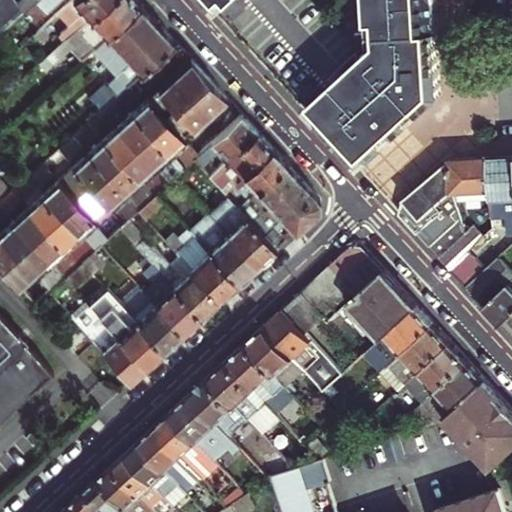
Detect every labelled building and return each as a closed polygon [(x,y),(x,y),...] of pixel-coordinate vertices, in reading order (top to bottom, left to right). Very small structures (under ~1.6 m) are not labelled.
[(0,0),(0,33),(27,8),(36,0),(0,0)] [(36,0),(27,8),(37,19),(57,0),(36,0)] [(70,23),(77,31),(110,0),(75,0),(30,42),(39,52),(63,30),(70,23)] [(67,5),(61,0),(57,0),(37,19),(43,26),(67,5)] [(83,60),(141,6),(135,0),(110,0),(77,31),(70,38),(41,65),(47,72),(73,49),(83,60)] [(220,0),(212,8),(218,14),(230,3),(227,0),(220,0)] [(367,0),(371,48),(305,109),(361,169),(442,94),(439,38),(438,30),(439,30),(437,0),(367,0)] [(141,6),(83,60),(91,68),(102,58),(111,68),(100,78),(106,84),(90,99),(101,111),(103,109),(117,96),(132,82),(176,43),(167,34),(149,15),(141,6)] [(77,31),(70,23),(63,30),(70,38),(77,31)] [(191,60),(159,89),(177,108),(209,79),(200,69),(191,60)] [(217,87),(209,79),(177,108),(166,118),(183,137),(226,98),(217,87)] [(117,96),(125,104),(126,106),(135,98),(141,92),(132,82),(117,96)] [(117,96),(103,109),(110,117),(125,104),(117,96)] [(148,99),(133,113),(150,132),(166,118),(148,99)] [(101,111),(88,122),(96,131),(103,124),(110,117),(103,109),(101,111)] [(150,132),(133,113),(127,119),(118,126),(136,145),(150,132)] [(55,137),(63,145),(73,136),(87,124),(79,115),(55,137)] [(249,123),(242,115),(199,154),(194,159),(199,165),(202,168),(222,150),(230,160),(259,133),(249,123)] [(166,118),(150,132),(168,151),(175,145),(183,137),(166,118)] [(96,131),(88,122),(87,124),(73,136),(81,144),(82,146),(91,138),(97,133),(96,131)] [(136,145),(118,126),(104,140),(121,159),(136,145)] [(168,151),(150,132),(136,145),(154,164),(161,158),(168,151)] [(230,160),(221,168),(210,177),(224,192),(225,193),(230,189),(235,184),(274,149),(267,141),(259,133),(230,160)] [(58,150),(62,154),(66,158),(73,152),(81,144),(73,136),(63,145),(58,150)] [(121,159),(104,140),(89,153),(107,173),(121,159)] [(145,172),(154,164),(136,145),(121,159),(139,178),(145,172)] [(199,154),(190,145),(175,159),(184,169),(194,159),(199,154)] [(247,198),(286,162),(280,155),(274,149),(235,184),(247,198)] [(51,175),(46,169),(62,154),(58,150),(28,177),(38,187),(51,175)] [(107,173),(89,153),(74,167),(92,186),(107,173)] [(511,155),(505,156),(489,157),(492,189),(494,217),(509,216),(510,234),(507,240),(511,242),(511,155)] [(492,189),(489,157),(470,158),(452,159),(453,191),(492,189)] [(139,178),(121,159),(107,173),(124,192),(131,185),(139,178)] [(184,169),(175,159),(161,172),(170,182),(175,176),(184,169)] [(199,165),(194,159),(184,169),(175,176),(181,182),(199,165)] [(467,233),(453,191),(452,159),(421,184),(404,199),(400,214),(440,258),(441,257),(467,233)] [(238,207),(252,221),(299,177),(294,171),(286,162),(247,198),(238,207)] [(62,214),(92,186),(74,167),(59,181),(44,194),(62,214)] [(116,199),(124,192),(107,173),(92,186),(109,205),(116,199)] [(0,203),(13,191),(0,176),(0,203)] [(32,193),(38,187),(28,177),(13,191),(22,201),(32,193)] [(265,236),(313,192),(306,184),(299,177),(252,221),(265,236)] [(146,185),(131,199),(140,209),(155,195),(146,185)] [(109,205),(92,186),(62,214),(80,233),(94,219),(109,205)] [(17,206),(22,201),(13,191),(0,203),(0,206),(8,215),(17,206)] [(225,193),(224,192),(206,209),(209,213),(228,196),(225,193)] [(320,208),(320,199),(317,196),(313,192),(265,236),(277,248),(284,242),(320,208)] [(29,208),(47,228),(62,214),(44,194),(29,208)] [(140,209),(138,211),(145,218),(164,201),(157,194),(155,195),(140,209)] [(265,236),(252,221),(238,207),(229,197),(228,196),(209,213),(258,266),(268,257),(277,248),(265,236)] [(118,211),(127,221),(128,220),(138,211),(140,209),(131,199),(118,211)] [(29,208),(14,222),(32,241),(47,228),(29,208)] [(209,213),(191,230),(195,235),(240,283),(249,274),(258,266),(209,213)] [(80,233),(62,214),(47,228),(64,247),(71,240),(80,233)] [(509,216),(494,217),(495,228),(510,234),(509,216)] [(146,236),(144,238),(128,220),(127,221),(125,223),(120,227),(147,256),(203,317),(213,307),(221,300),(179,254),(170,262),(146,236)] [(32,241),(14,222),(0,235),(17,255),(32,241)] [(441,257),(452,268),(470,251),(486,236),(475,226),(467,233),(441,257)] [(64,247),(47,228),(32,241),(50,260),(57,253),(64,247)] [(99,229),(86,240),(96,250),(102,245),(108,238),(99,229)] [(0,267),(2,269),(17,255),(0,235),(0,267)] [(183,243),(175,250),(179,254),(221,300),(230,292),(240,283),(195,235),(185,245),(183,243)] [(116,260),(124,254),(109,238),(108,238),(102,245),(111,255),(116,260)] [(83,262),(96,250),(86,240),(71,254),(80,264),(83,262)] [(17,255),(35,274),(42,267),(50,260),(32,241),(17,255)] [(96,250),(83,262),(93,272),(111,255),(102,245),(96,250)] [(362,245),(353,245),(341,256),(331,265),(347,283),(354,277),(350,272),(370,254),(362,245)] [(467,286),(486,269),(470,251),(452,268),(451,269),(467,286)] [(71,254),(56,268),(66,278),(80,264),(71,254)] [(347,283),(355,292),(357,294),(384,269),(377,261),(370,254),(350,272),(354,277),(347,283)] [(51,291),(42,281),(38,278),(34,281),(38,285),(36,286),(34,288),(27,281),(35,274),(17,255),(2,269),(35,305),(51,291)] [(194,325),(203,317),(147,256),(143,260),(148,266),(146,268),(157,280),(145,291),(185,334),(194,325)] [(511,280),(511,268),(500,256),(486,269),(467,286),(485,305),(510,282),(511,280)] [(80,264),(66,278),(75,288),(93,272),(83,262),(80,264)] [(343,304),(355,292),(347,283),(331,265),(325,271),(311,284),(304,290),(325,314),(339,301),(343,304)] [(56,268),(42,281),(51,291),(66,278),(56,268)] [(399,285),(384,269),(357,294),(351,299),(375,325),(383,335),(416,304),(399,285)] [(495,316),(502,324),(511,314),(511,283),(510,282),(485,305),(495,316)] [(142,288),(139,284),(120,301),(124,305),(142,288)] [(145,291),(142,288),(124,305),(166,351),(175,343),(185,334),(145,291)] [(306,331),(325,314),(304,290),(294,299),(285,308),(306,331)] [(0,416),(60,361),(24,319),(1,291),(0,291),(0,416)] [(343,306),(367,332),(375,325),(351,299),(343,306)] [(115,304),(102,317),(148,368),(157,359),(166,351),(124,305),(120,301),(119,300),(115,304)] [(102,317),(87,301),(72,315),(133,382),(141,375),(148,368),(102,317)] [(362,355),(379,373),(389,364),(433,323),(424,313),(416,304),(383,335),(362,355)] [(332,383),(344,372),(306,331),(285,308),(275,316),(267,325),(307,369),(326,389),(332,383)] [(511,314),(502,324),(511,334),(511,314)] [(442,332),(433,323),(389,364),(406,383),(451,342),(442,332)] [(258,332),(249,341),(293,390),(298,386),(294,382),(307,369),(267,325),(258,332)] [(229,359),(268,402),(277,411),(278,412),(297,394),(293,390),(249,341),(239,350),(229,359)] [(406,383),(423,401),(468,360),(459,350),(451,342),(406,383)] [(258,412),(268,402),(229,359),(220,368),(211,376),(259,428),(266,421),(258,412)] [(445,413),(484,378),(474,367),(468,360),(423,401),(421,403),(425,407),(430,402),(443,415),(445,413)] [(389,364),(379,373),(397,392),(406,383),(389,364)] [(201,385),(193,393),(241,445),(243,447),(248,443),(241,436),(249,428),(256,436),(262,431),(259,428),(211,376),(201,385)] [(498,469),(511,456),(511,408),(484,378),(445,413),(498,469)] [(332,383),(326,389),(335,399),(342,393),(332,383)] [(241,445),(193,393),(183,402),(172,412),(209,452),(220,441),(227,448),(232,454),(241,445)] [(268,402),(258,412),(266,421),(277,411),(268,402)] [(421,403),(412,412),(424,425),(437,421),(443,415),(430,402),(425,407),(421,403)] [(166,417),(157,425),(196,467),(206,478),(220,464),(215,459),(209,452),(172,412),(166,417)] [(415,428),(424,425),(412,412),(405,418),(415,428)] [(141,440),(180,483),(196,467),(157,425),(149,433),(141,440)] [(307,433),(302,438),(305,442),(310,437),(307,433)] [(401,434),(385,439),(393,462),(408,457),(401,434)] [(189,493),(180,483),(141,440),(135,446),(128,452),(165,492),(177,505),(189,493)] [(220,441),(209,452),(215,459),(227,448),(220,441)] [(295,467),(280,451),(262,468),(270,476),(272,475),(295,467)] [(116,464),(152,504),(165,492),(128,452),(122,458),(116,464)] [(284,511),(318,511),(310,487),(329,482),(331,481),(324,458),(321,459),(295,467),(272,475),(279,495),(284,511)] [(159,511),(160,511),(152,504),(116,464),(109,470),(101,477),(134,511),(159,511)] [(196,467),(180,483),(189,493),(206,478),(196,467)] [(272,475),(270,476),(261,483),(266,499),(279,495),(272,475)] [(134,511),(101,477),(95,483),(87,490),(107,511),(134,511)] [(79,498),(72,504),(79,511),(107,511),(87,490),(79,498)] [(237,500),(232,504),(234,511),(252,511),(257,509),(251,490),(247,493),(237,500)] [(237,500),(247,493),(244,490),(234,497),(237,500)] [(508,511),(501,490),(437,510),(437,511),(508,511)] [(222,495),(214,502),(222,511),(231,505),(227,501),(222,495)]
